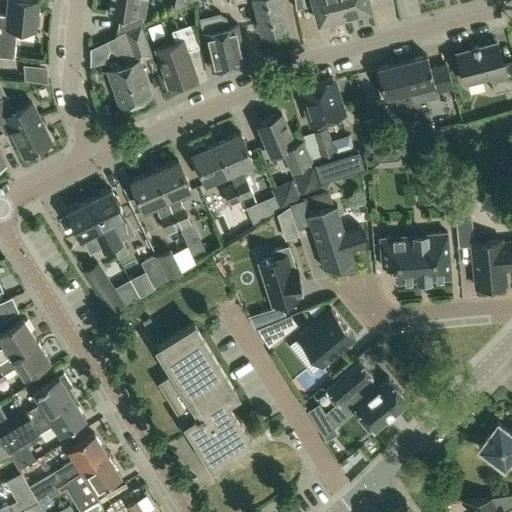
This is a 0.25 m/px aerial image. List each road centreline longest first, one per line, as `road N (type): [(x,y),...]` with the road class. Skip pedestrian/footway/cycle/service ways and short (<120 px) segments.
road 1 (residential): [(93,158),(262,79),(511,8)]
road 2 (residential): [(183,511),(0,219)]
road 3 (residential): [(352,502),(219,306)]
road 4 (unclassified): [(375,482),(511,341)]
road 5 (residential): [(511,310),(391,318),(347,281)]
road 6 (residential): [(93,158),(71,88),(79,0)]
